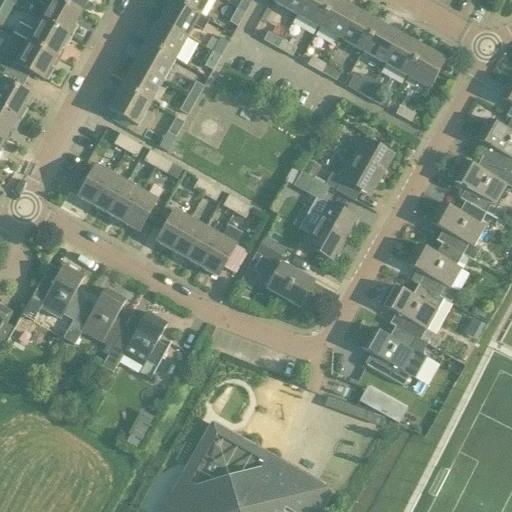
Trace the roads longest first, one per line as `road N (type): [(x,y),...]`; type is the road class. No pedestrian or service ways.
road 1 (residential): [(20,199),(285,346),(316,346),(437,144),(488,40)]
road 2 (residential): [(20,199),(137,0)]
